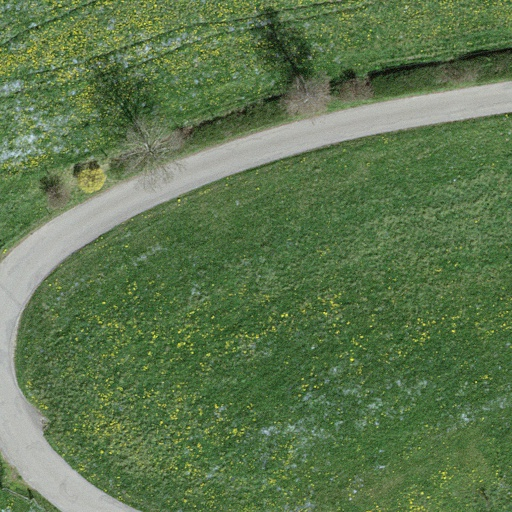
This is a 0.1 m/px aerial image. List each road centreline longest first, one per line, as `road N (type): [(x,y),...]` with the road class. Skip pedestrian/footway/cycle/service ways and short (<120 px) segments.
road 1 (unclassified): [(0,306),(28,262),(60,234),(167,181),(306,134),(511,100)]
road 2 (unclassified): [(97,511),(26,452),(0,403)]
